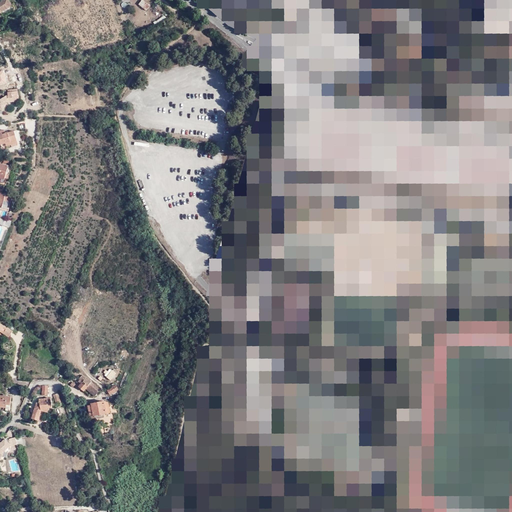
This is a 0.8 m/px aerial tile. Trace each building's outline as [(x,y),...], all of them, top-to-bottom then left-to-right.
[(11,5),(8,0),(2,0),(0,1),(0,16),(2,15),(1,13),(12,6),(11,5)] [(511,0),(476,0),(481,17),(511,9),(511,0)] [(14,3),(11,5),(12,6),(1,13),(2,15),(3,17),(17,8),(14,3)] [(270,19),(259,34),(263,37),(264,35),(266,36),(258,47),(267,54),(277,40),(321,73),(330,61),(301,39),(320,14),(305,3),(291,21),(273,7),(266,16),(270,19)] [(499,88),(511,90),(511,69),(503,68),(499,88)] [(8,90),(8,98),(12,98),(12,102),(18,101),(17,89),(8,90)] [(5,143),(10,141),(11,143),(17,141),(14,131),(5,134),(4,130),(0,130),(0,142),(1,144),(5,143)] [(0,178),(4,180),(5,178),(8,179),(12,165),(3,163),(2,164),(0,163),(0,178)] [(0,189),(0,207),(7,209),(11,196),(2,193),(3,190),(0,189)] [(0,323),(0,332),(1,332),(9,337),(13,331),(0,323)] [(79,381),(81,383),(78,386),(84,391),(86,389),(95,396),(101,389),(86,377),(86,378),(82,375),(79,379),(80,380),(79,381)] [(110,395),(118,390),(115,385),(107,390),(110,395)] [(11,397),(0,395),(0,406),(6,407),(5,410),(10,410),(11,397)] [(47,412),(48,411),(48,408),(52,407),(51,398),(39,399),(40,402),(36,403),(32,418),(38,420),(41,411),(47,412)] [(108,402),(105,401),(88,404),(91,419),(94,418),(94,415),(110,412),(108,402)] [(5,440),(0,444),(0,460),(1,460),(1,458),(2,455),(6,456),(8,452),(10,449),(10,446),(5,440)]
